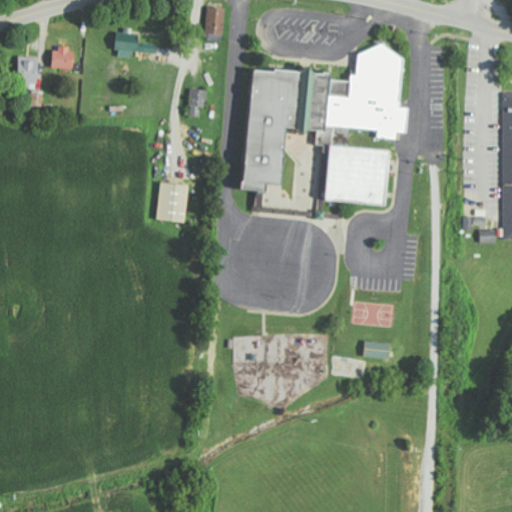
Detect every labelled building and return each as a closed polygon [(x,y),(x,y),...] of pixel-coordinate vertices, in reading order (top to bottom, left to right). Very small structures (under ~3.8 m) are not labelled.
[(227,7),(209,6),(208,33),(225,34),(227,7)] [(117,55),(133,57),(134,51),(158,54),(160,44),(142,41),(143,35),(120,32),(117,55)] [(75,47),(56,46),(55,68),(74,69),(75,47)] [(259,66),(247,189),(271,191),(272,182),(287,184),(292,128),(321,131),(319,145),(327,145),(327,153),(334,153),(329,199),(391,205),(396,150),(350,146),(352,127),(376,130),(399,145),(400,132),(409,133),(412,108),(403,107),(407,58),(396,50),(362,47),(360,68),(352,80),(335,78),(336,72),(318,71),(318,72),(259,66)] [(19,82),(28,82),(28,89),(40,89),(41,57),(20,56),(19,82)] [(201,107),(209,107),(210,89),(193,89),(191,115),(201,116),(201,107)] [(191,184),(162,182),(160,220),(189,222),(191,184)] [(394,342),(367,341),(367,357),(393,358),(394,342)]
